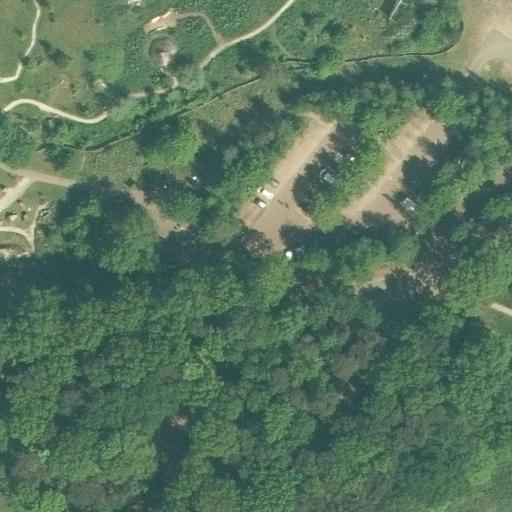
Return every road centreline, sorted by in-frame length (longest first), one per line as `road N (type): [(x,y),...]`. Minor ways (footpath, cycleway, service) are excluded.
road 1 (unclassified): [(0,355),(381,284),(429,292)]
road 2 (unclassified): [(233,511),(429,292)]
